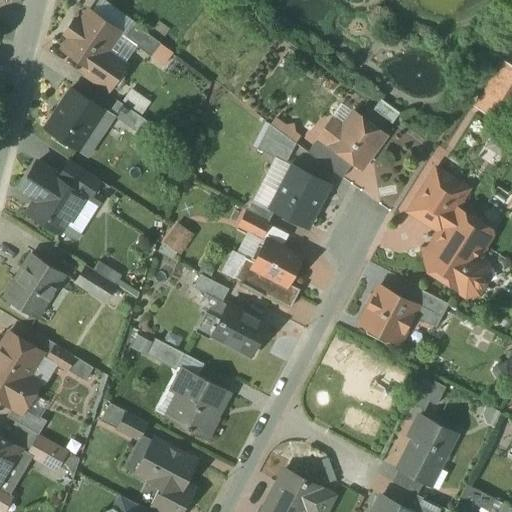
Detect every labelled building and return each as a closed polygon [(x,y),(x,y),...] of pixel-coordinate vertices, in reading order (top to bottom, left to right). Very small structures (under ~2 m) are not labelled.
[(70,38),(63,48),(90,67),(84,77),(107,93),(125,67),(105,53),(120,31),(89,10),(80,23),(75,19),(65,34),(70,38)] [(162,64),(170,53),(158,45),(150,56),(162,64)] [(511,98),(511,70),(498,61),(467,107),(494,125),(511,98)] [(109,113),(72,88),(45,129),(88,157),(114,117),(109,113)] [(123,101),(141,112),(148,101),(129,90),(123,101)] [(109,113),(114,117),(137,132),(146,120),(118,100),(109,113)] [(311,142),(359,174),(385,135),(348,110),(340,122),(329,115),(311,142)] [(273,158),(279,147),(288,153),(302,131),(274,113),(253,145),(273,158)] [(496,166),(509,144),(492,134),(479,156),(496,166)] [(11,192),(32,205),(25,216),(58,239),(88,190),(33,155),(11,192)] [(284,164),(261,210),(308,233),(331,187),(284,164)] [(465,190),(433,169),(403,216),(428,232),(406,265),(470,307),(493,271),(475,259),(491,234),(453,210),(465,190)] [(261,240),(245,272),(284,292),(303,258),(262,237),(273,221),(248,207),(236,225),(261,240)] [(181,255),(194,233),(175,222),(162,244),(181,255)] [(74,277),(28,249),(0,291),(0,305),(40,330),(74,277)] [(91,269),(83,263),(71,282),(102,302),(121,275),(97,259),(91,269)] [(196,330),(251,362),(278,312),(199,271),(191,285),(212,299),(196,330)] [(406,301),(378,287),(359,323),(401,345),(420,309),(406,301)] [(406,301),(420,309),(439,319),(447,305),(413,288),(406,301)] [(39,351),(0,328),(0,407),(20,420),(41,385),(26,376),(39,351)] [(179,369),(156,413),(210,442),(233,394),(179,369)] [(417,386),(407,406),(422,413),(427,402),(437,407),(446,390),(434,384),(430,392),(417,386)] [(106,404),(99,422),(139,437),(146,419),(106,404)] [(459,435),(418,415),(407,436),(412,439),(397,470),(432,487),(459,435)] [(145,430),(124,473),(188,505),(206,465),(145,430)] [(7,511),(39,457),(0,435),(0,511),(7,511)] [(327,511),(335,499),(280,471),(259,511),(327,511)] [(486,511),(492,502),(466,488),(460,498),(485,511),(486,511)] [(406,511),(377,496),(367,511),(406,511)] [(415,497),(407,511),(436,511),(438,510),(415,497)] [(119,511),(103,503),(97,511),(119,511)]
